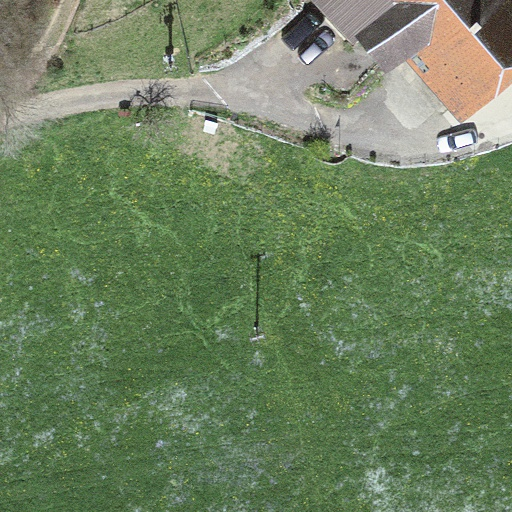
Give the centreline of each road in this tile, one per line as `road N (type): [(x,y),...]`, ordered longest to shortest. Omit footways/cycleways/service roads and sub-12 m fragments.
road 1 (track): [(0,116),(132,93),(185,93),(416,148)]
road 2 (track): [(11,112),(74,0)]
